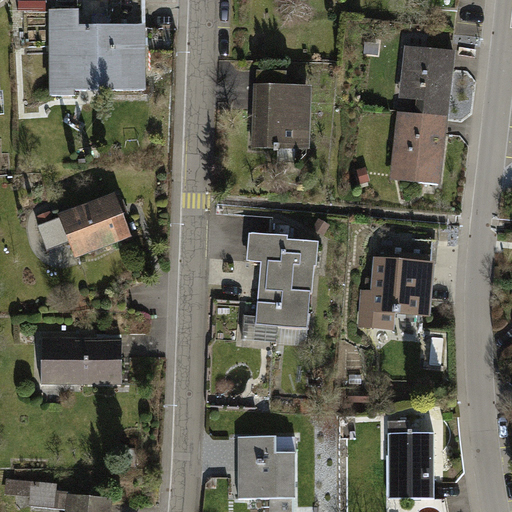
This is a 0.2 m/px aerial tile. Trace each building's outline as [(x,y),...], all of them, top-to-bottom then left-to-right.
[(78,8),(47,8),(48,96),(74,96),(73,88),(144,87),(143,23),(78,24),(78,8)] [(406,44),(399,97),(417,100),(415,114),(448,117),(456,51),(406,44)] [(286,72),(255,71),(253,148),(308,150),(310,85),(286,85),(286,72)] [(391,179),(440,184),(446,134),(448,117),(415,114),(398,112),(391,179)] [(366,167),(354,170),(358,185),(371,181),(366,167)] [(113,191),(57,213),(58,218),(38,226),(48,251),(68,243),(73,257),(131,235),(113,191)] [(243,315),(241,340),(276,342),(277,326),(307,328),(309,294),(311,294),(313,267),(316,267),(318,241),(287,239),(287,236),(250,233),(248,262),(260,263),(256,316),(243,315)] [(404,260),(373,258),(370,290),(361,289),(358,329),(397,332),(398,316),(430,318),(434,262),(404,260)] [(122,338),(41,338),(41,385),(122,385),(122,338)] [(409,422),(388,422),(388,498),(435,498),(435,434),(416,434),(409,434),(409,422)] [(295,437),(239,437),(240,499),(270,499),(269,511),(293,511),(293,498),(295,498),(295,437)] [(58,483),(7,479),(5,495),(30,497),(29,507),(67,511),(69,493),(71,494),(71,491),(57,490),(58,483)] [(71,494),(69,493),(67,511),(110,511),(112,498),(71,494)]
